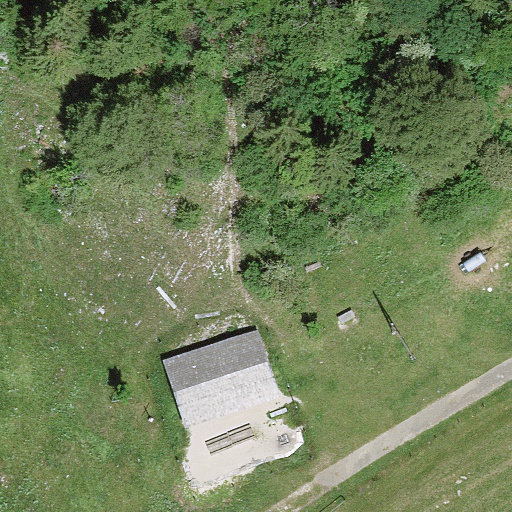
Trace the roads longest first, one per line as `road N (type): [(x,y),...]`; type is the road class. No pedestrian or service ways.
road 1 (track): [(394,443),(317,250),(285,114),(293,0)]
road 2 (track): [(281,511),(511,372)]
